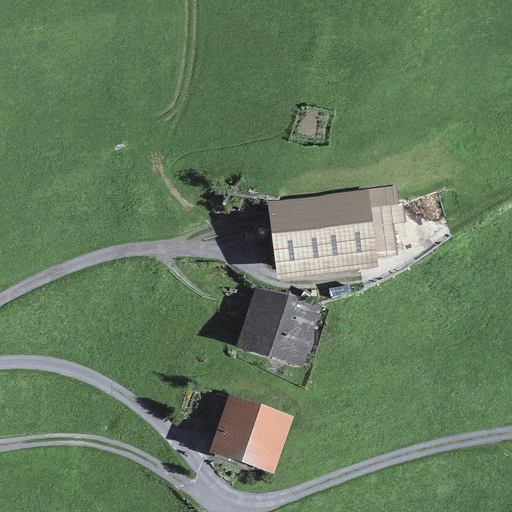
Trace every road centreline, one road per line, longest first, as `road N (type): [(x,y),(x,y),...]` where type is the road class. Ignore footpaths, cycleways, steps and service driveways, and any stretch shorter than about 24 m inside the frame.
road 1 (track): [(0,362),(61,367),(128,397),(172,434),(219,493),(245,504),(423,450),(511,433)]
road 2 (track): [(234,257),(163,246),(93,256),(0,302)]
road 3 (track): [(219,493),(105,444),(64,439),(0,447)]
